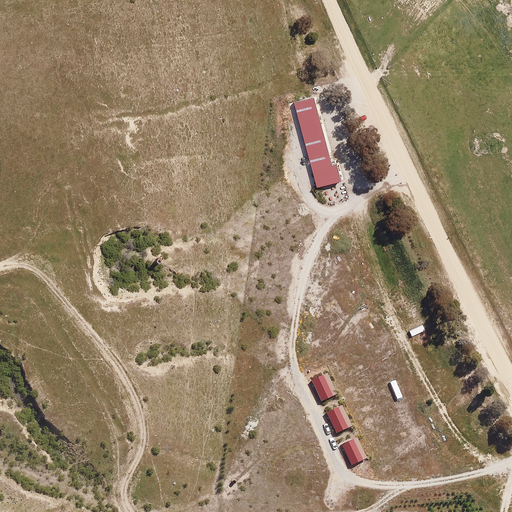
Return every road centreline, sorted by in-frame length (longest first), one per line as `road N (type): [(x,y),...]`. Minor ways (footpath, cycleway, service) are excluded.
road 1 (residential): [(511,387),(327,0)]
road 2 (track): [(511,463),(406,484),(340,471),(300,388)]
